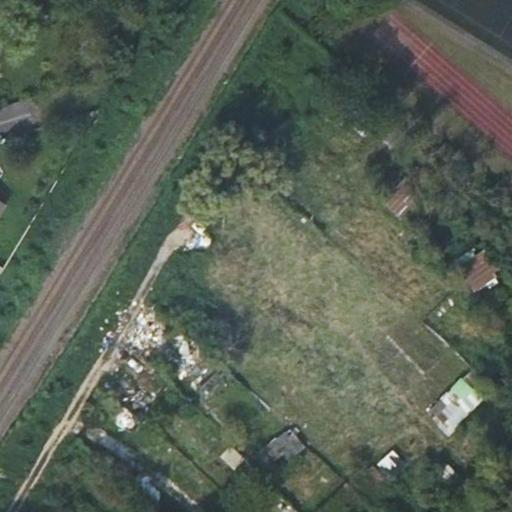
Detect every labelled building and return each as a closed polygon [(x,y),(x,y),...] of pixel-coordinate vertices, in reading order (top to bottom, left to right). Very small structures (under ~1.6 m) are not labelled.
[(50,16),(57,0),(30,0),(28,6),(50,16)] [(0,219),(8,206),(0,200),(0,219)] [(461,266),(478,293),(501,277),(484,251),(461,266)] [(201,357),(191,368),(206,382),(216,371),(201,357)] [(456,403),(445,394),(437,403),(447,412),(456,403)] [(276,475),(307,446),(289,427),(259,456),(276,475)] [(376,473),(383,480),(401,461),(394,453),(376,473)] [(325,477),(316,468),(311,474),(319,483),(325,477)] [(433,471),(410,493),(419,503),(445,482),(433,471)]
